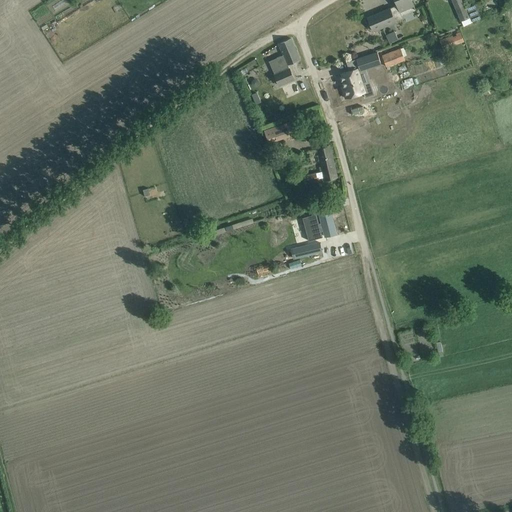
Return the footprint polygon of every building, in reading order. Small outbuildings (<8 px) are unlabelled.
[(0,0),(0,33),(7,29),(4,23),(14,17),(5,1),(6,0),(0,0)] [(400,12),(414,6),(411,0),(394,0),(397,5),(367,18),(373,31),(382,28),(403,19),(400,12)] [(452,0),(464,26),(471,22),(465,8),(461,0),(452,0)] [(471,22),(480,18),(475,5),(465,8),(471,22)] [(397,39),(394,31),(385,35),(389,42),(397,39)] [(439,40),(443,50),(456,45),(452,35),(439,40)] [(276,58),(269,61),(275,75),(279,86),(294,79),(288,65),(300,59),(291,39),(289,40),(278,44),(283,55),(276,58)] [(382,55),(386,67),(404,60),(401,48),(382,55)] [(377,52),(356,59),(359,69),(380,62),(377,52)] [(349,71),(340,74),(344,86),(342,87),(346,98),(364,93),(365,98),(374,95),(371,84),(363,87),(357,70),(357,68),(349,71)] [(405,90),(415,86),(412,77),(402,81),(405,90)] [(291,120),(264,130),(269,143),(295,133),(291,120)] [(319,167),(320,172),(303,175),(306,187),(319,184),(318,179),(322,178),(322,181),(337,177),(329,145),(317,148),(322,167),(319,167)] [(316,214),(302,217),(308,241),(322,237),(321,232),(323,231),(325,237),(326,237),(336,234),(330,210),(320,212),(318,213),(319,213),(321,223),(319,224),(316,214)] [(319,242),(291,249),(294,260),(322,253),(322,251),(319,243),(319,242)] [(348,306),(337,309),(341,321),(343,321),(350,345),(367,340),(360,316),(351,318),(348,306)]
